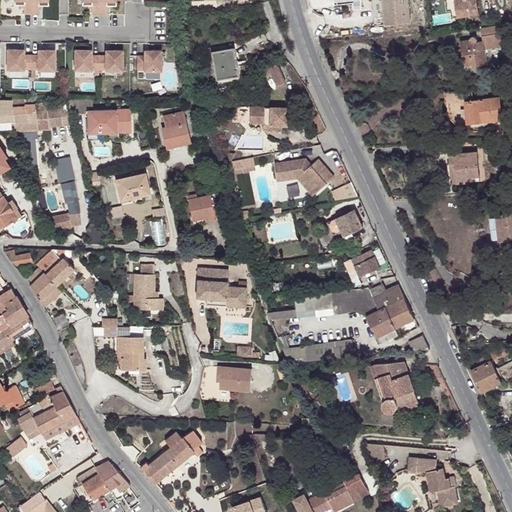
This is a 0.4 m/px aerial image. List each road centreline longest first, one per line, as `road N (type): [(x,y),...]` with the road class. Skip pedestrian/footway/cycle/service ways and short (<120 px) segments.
road 1 (secondary): [(511,494),(314,70),(291,0)]
road 2 (tertiary): [(0,258),(95,428),(163,511)]
road 3 (unknown): [(68,244),(164,248),(169,226),(160,163)]
road 4 (unknown): [(334,114),(281,44),(260,0)]
